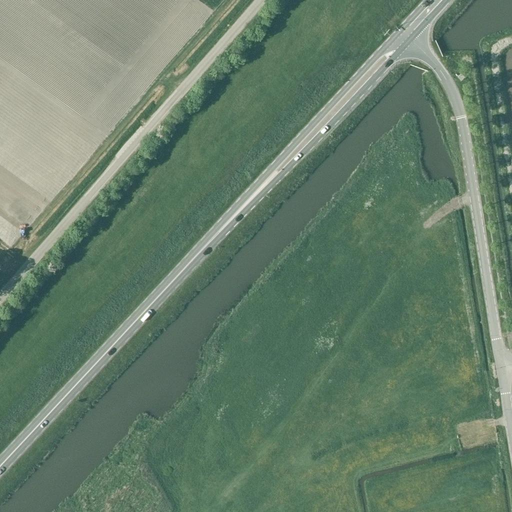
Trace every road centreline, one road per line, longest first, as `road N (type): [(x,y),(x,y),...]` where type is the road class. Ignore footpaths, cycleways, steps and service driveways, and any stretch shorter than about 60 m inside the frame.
road 1 (primary): [(0,466),(406,34)]
road 2 (unclassified): [(0,302),(265,0)]
road 3 (track): [(426,229),(323,376),(206,511)]
road 4 (unclassified): [(501,369),(461,118),(445,78),(406,34)]
